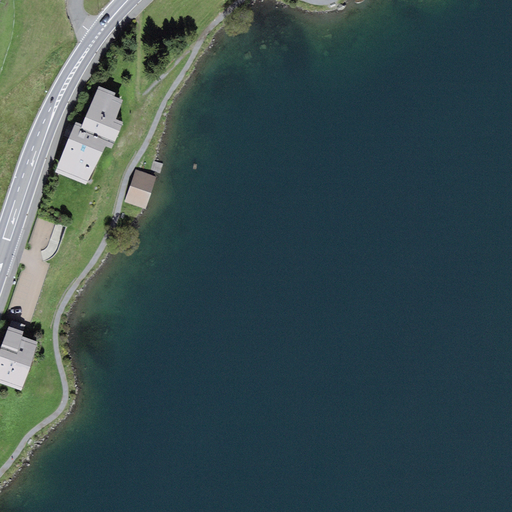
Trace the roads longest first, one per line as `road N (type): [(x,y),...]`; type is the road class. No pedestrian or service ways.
road 1 (track): [(243,0),(209,27),(127,172),(117,216),(62,318),(67,399),(0,476)]
road 2 (primary): [(50,114),(0,251)]
